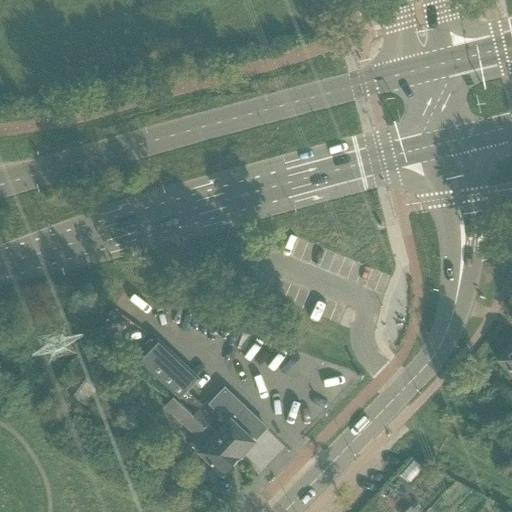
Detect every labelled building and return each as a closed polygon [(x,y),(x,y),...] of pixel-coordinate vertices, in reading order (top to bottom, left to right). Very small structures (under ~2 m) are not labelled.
[(144,354),(136,362),(173,397),(192,416),(192,417),(214,438),(238,460),(253,444),(252,443),(265,429),(224,390),(209,405),(227,423),(217,434),(208,425),(212,421),(200,409),(202,406),(187,393),(200,379),(158,339),(144,354)] [(107,342),(99,352),(114,362),(125,369),(132,359),(107,342)] [(497,362),(511,375),(511,345),(507,351),(503,351),(499,355),(499,359),(497,362)] [(74,370),(60,391),(85,407),(94,393),(114,362),(99,352),(89,346),(74,370)] [(173,397),(163,408),(195,439),(189,445),(195,451),(198,454),(207,463),(222,477),(238,460),(214,438),(192,417),(192,416),(173,397)]
